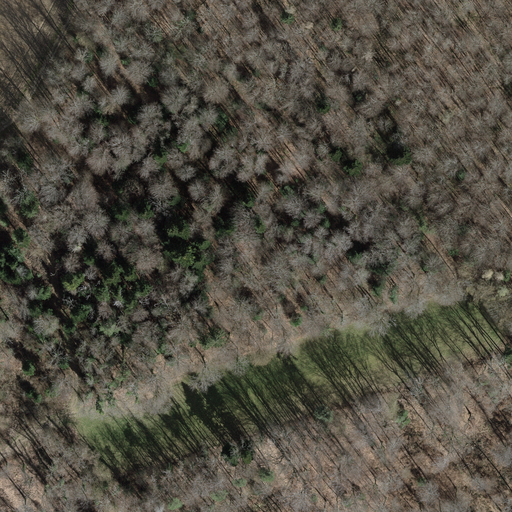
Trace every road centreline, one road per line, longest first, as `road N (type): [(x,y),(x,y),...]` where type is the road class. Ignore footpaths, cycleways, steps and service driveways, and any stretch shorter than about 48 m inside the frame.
road 1 (track): [(511,289),(197,62),(76,0)]
road 2 (track): [(0,152),(30,183),(53,239),(71,396),(57,419),(0,465)]
road 3 (track): [(0,129),(39,84),(74,0)]
